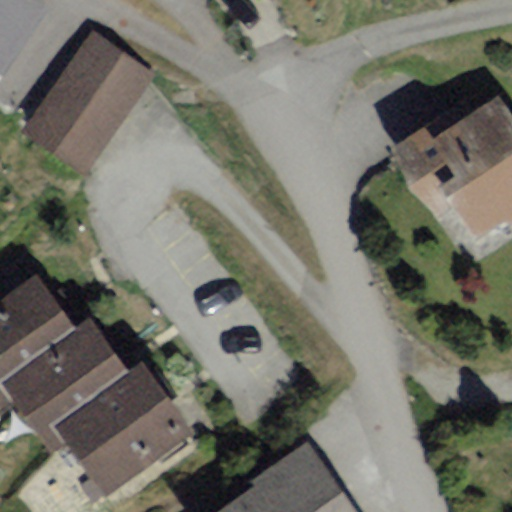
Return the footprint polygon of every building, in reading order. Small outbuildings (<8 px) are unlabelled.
[(0,0),(0,62),(2,64),(36,11),(18,0),(0,0)] [(95,176),(157,79),(94,40),(33,136),(95,176)] [(476,106),(400,153),(448,224),(471,211),(487,244),(511,229),(511,115),(506,106),(483,119),(476,106)] [(46,281),(0,311),(0,409),(7,420),(27,408),(64,465),(85,452),(116,500),(203,441),(158,373),(144,381),(105,328),(88,338),(46,281)] [(265,498),(245,511),(357,511),(314,452),(261,489),(265,498)]
